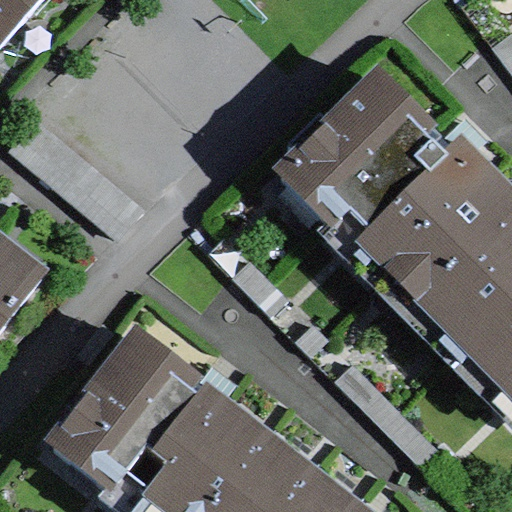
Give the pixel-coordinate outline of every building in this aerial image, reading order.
[(0,0),(0,54),(47,0),(0,0)] [(382,76),(273,178),(326,234),(316,242),(511,437),(511,193),(463,144),(457,152),(382,76)] [(144,214),(36,124),(9,156),(120,246),(144,214)] [(0,342),(49,277),(0,239),(0,342)] [(361,511),(135,335),(44,452),(104,496),(96,506),(103,511),(361,511)]
